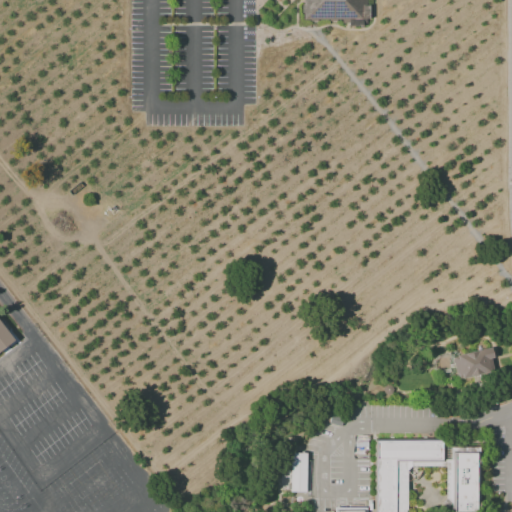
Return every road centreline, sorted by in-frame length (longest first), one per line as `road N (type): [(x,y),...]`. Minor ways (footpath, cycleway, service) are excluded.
road 1 (track): [(31,196),(63,199),(220,412),(347,374),(446,305),(511,290)]
road 2 (track): [(137,298),(499,18),(502,0)]
